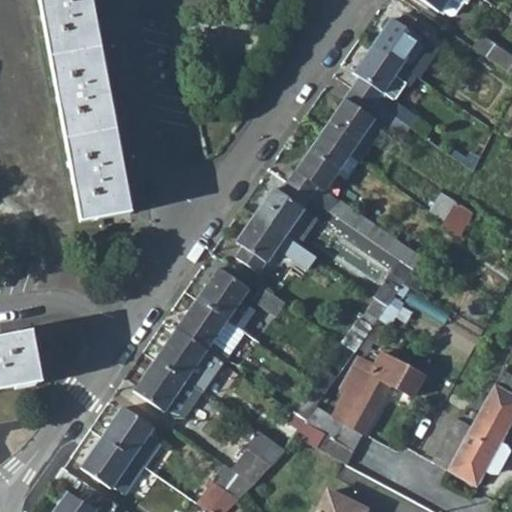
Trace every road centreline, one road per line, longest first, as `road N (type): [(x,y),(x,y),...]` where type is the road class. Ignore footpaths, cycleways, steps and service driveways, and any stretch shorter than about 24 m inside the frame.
road 1 (residential): [(355,0),(206,214)]
road 2 (residential): [(127,0),(159,179),(206,214)]
road 3 (residential): [(121,337),(2,497)]
road 4 (residential): [(206,214),(121,337)]
road 5 (residential): [(0,312),(68,305),(121,337)]
